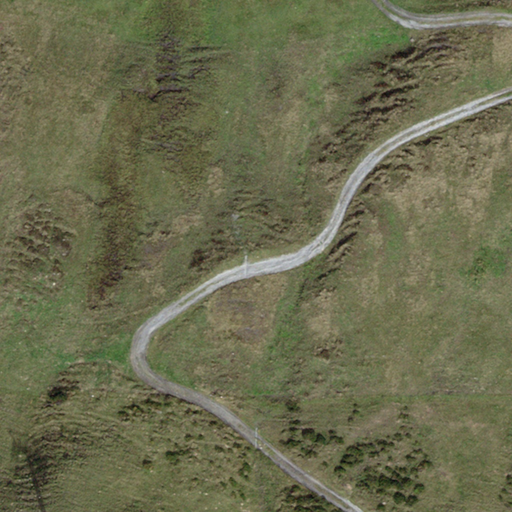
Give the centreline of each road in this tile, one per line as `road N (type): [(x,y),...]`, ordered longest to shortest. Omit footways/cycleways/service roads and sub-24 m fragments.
road 1 (track): [(347,511),(156,376),(153,331),(318,262),(381,150),(511,101)]
road 2 (track): [(511,25),(408,19),(394,0)]
